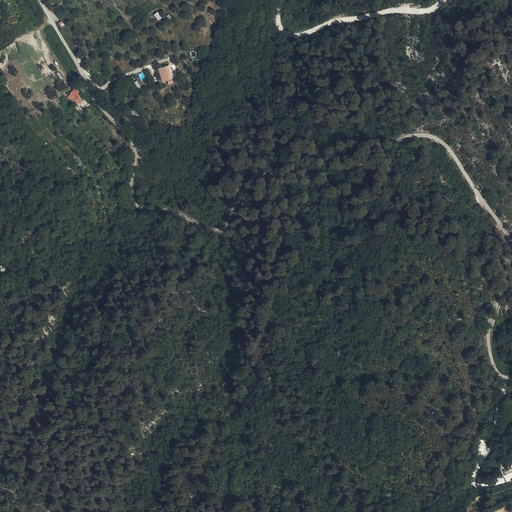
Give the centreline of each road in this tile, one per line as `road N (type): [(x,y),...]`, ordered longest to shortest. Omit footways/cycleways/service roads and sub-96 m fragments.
road 1 (unclassified): [(39,0),(101,108),(138,143),(130,182),(137,206),(176,212),(205,231),(229,220),(251,183),(271,172),(298,167),(329,176),(399,136),(441,142),(508,236),(508,272),(487,344),(505,377)]
road 2 (unclassified): [(280,0),(280,26),(292,35),(390,10),(422,11),(442,0)]
